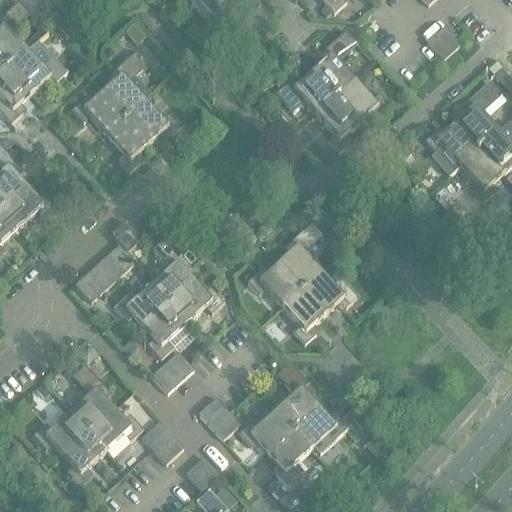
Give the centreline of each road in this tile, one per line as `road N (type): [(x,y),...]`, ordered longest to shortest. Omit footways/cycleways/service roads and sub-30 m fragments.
road 1 (residential): [(46,287),(55,261),(159,188),(174,189),(223,224),(246,227),(302,186),(358,164),(510,31),(480,0)]
road 2 (residential): [(173,424),(46,287)]
road 3 (secondary): [(511,411),(422,511)]
road 4 (residential): [(134,511),(198,452),(173,424)]
road 5 (residential): [(263,340),(173,424)]
